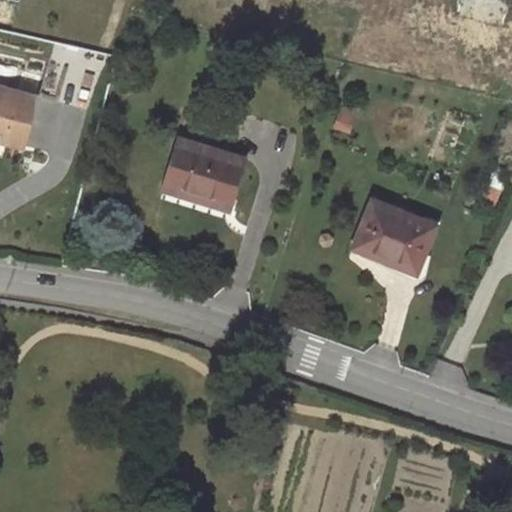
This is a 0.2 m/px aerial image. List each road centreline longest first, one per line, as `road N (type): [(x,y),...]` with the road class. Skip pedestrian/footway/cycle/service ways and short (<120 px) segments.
road 1 (residential): [(0,280),(137,302),(511,426)]
road 2 (unknown): [(436,402),(511,256)]
